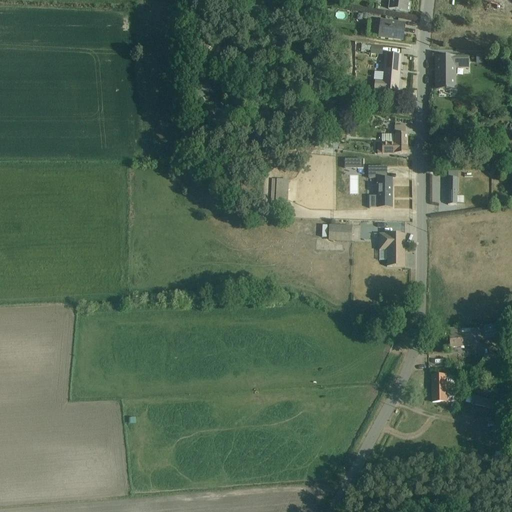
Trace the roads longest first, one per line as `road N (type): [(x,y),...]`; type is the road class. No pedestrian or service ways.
road 1 (unclassified): [(428,0),(417,343),(330,511)]
road 2 (track): [(511,52),(421,51),(282,31)]
